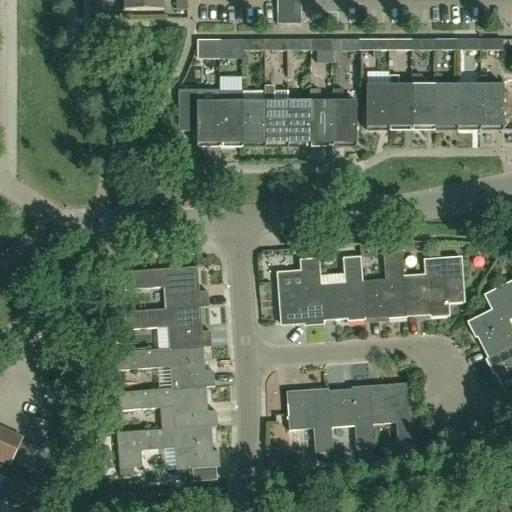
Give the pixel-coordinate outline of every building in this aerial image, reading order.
[(162,0),(122,0),(123,11),(162,11),(162,0)] [(187,11),(186,0),(176,0),(176,11),(187,11)] [(301,0),(277,0),(277,12),(301,12),(301,0)] [(301,12),(277,12),(277,24),(301,24),(301,12)] [(287,41),(287,52),(310,52),(310,40),(287,41)] [(332,40),(310,40),(310,52),(332,52),(332,40)] [(332,40),(332,52),(361,51),(361,40),(332,40)] [(389,40),(361,40),(361,51),(389,51),(389,40)] [(389,40),(389,51),(411,51),(411,40),(389,40)] [(435,40),(411,40),(411,51),(435,51),(435,40)] [(435,40),(435,51),(457,51),(457,40),(435,40)] [(480,40),(457,40),(457,51),(480,51),(480,40)] [(503,40),(480,40),(480,51),(503,51),(503,40)] [(242,41),(219,41),(219,52),(242,52),(242,41)] [(242,52),(265,52),(265,41),(242,41),(242,52)] [(265,41),(265,52),(287,52),(287,41),(265,41)] [(412,85),(412,130),(435,130),(435,85),(422,85),(422,75),(412,75),(412,85)] [(435,76),(435,85),(435,130),(457,130),(457,85),(441,85),(441,76),(435,76)] [(389,77),(389,86),(389,130),(412,130),(412,85),(399,86),(399,77),(389,77)] [(480,77),(480,85),(480,130),(503,130),(503,85),(487,85),(486,77),(480,77)] [(480,130),(480,85),(457,85),(457,130),(480,130)] [(389,130),(389,86),(366,86),(366,130),(389,130)] [(265,87),(265,102),(264,147),(287,147),(287,102),(287,93),(275,93),(275,87),(265,87)] [(219,147),(219,102),(204,102),(204,91),(178,91),(178,133),(197,132),(197,147),(219,147)] [(310,91),(310,102),(310,147),(332,147),(332,102),(321,102),(321,91),(310,91)] [(332,91),(332,102),(332,147),(356,146),(356,101),(343,101),(343,91),(332,91)] [(219,93),(219,102),(219,147),(242,147),(242,102),(242,93),(219,93)] [(242,102),(242,147),(264,147),(265,102),(242,102)] [(287,102),(287,147),(310,147),(310,102),(287,102)] [(303,178),(277,185),(282,201),(294,198),(292,189),(305,185),(303,178)] [(361,283),(363,320),(387,318),(387,320),(405,319),(405,317),(402,280),(401,255),(383,257),(385,281),(361,283)] [(320,286),(323,322),(346,321),(346,323),(364,321),(363,320),(361,283),(359,258),(342,260),(344,284),(320,286)] [(402,280),(405,317),(429,315),(429,317),(447,316),(446,303),(462,302),(459,258),(425,261),(426,278),(402,280)] [(305,326),(323,324),(323,322),(320,286),(318,261),(300,262),(302,287),(278,288),(281,326),(304,324),(305,326)] [(121,273),(122,291),(164,288),(165,310),(200,308),(208,307),(207,292),(200,292),(198,268),(121,273)] [(487,360),(511,346),(511,327),(509,321),(511,319),(511,281),(483,296),(490,311),(466,323),(474,339),(476,338),(487,360)] [(124,313),(125,332),(166,329),(167,350),(203,348),(211,348),(210,332),(202,333),(200,308),(165,310),(124,313)] [(511,346),(487,360),(485,360),(493,376),(495,375),(506,397),(511,393),(511,346)] [(205,388),(213,387),(212,372),(204,372),(203,348),(167,350),(114,354),(115,372),(169,369),(170,390),(205,388)] [(369,389),(371,425),(395,423),(397,448),(414,447),(410,384),(392,385),(393,388),(369,389)] [(371,425),(369,389),(368,387),(351,388),(351,391),(328,392),(330,428),(354,426),(355,451),(357,451),(370,450),(373,450),(371,425)] [(207,428),(216,428),(215,412),(207,412),(205,388),(170,390),(117,394),(118,412),(172,409),(173,430),(207,428)] [(328,392),(327,390),(310,391),(310,394),(286,395),(288,431),(312,430),(314,454),(332,453),(330,428),(328,392)] [(221,404),(223,424),(236,423),(235,403),(221,404)] [(207,428),(173,430),(120,434),(116,434),(118,469),(139,467),(138,450),(174,448),(175,470),(219,468),(218,452),(209,453),(207,428)] [(0,462),(8,466),(21,439),(0,429),(0,462)] [(32,446),(22,467),(40,475),(49,455),(32,446)] [(370,450),(357,451),(359,469),(359,470),(371,469),(371,467),(370,450)] [(282,463),(266,464),(267,474),(282,473),(282,463)] [(19,481),(8,504),(25,511),(36,511),(46,493),(19,481)]
